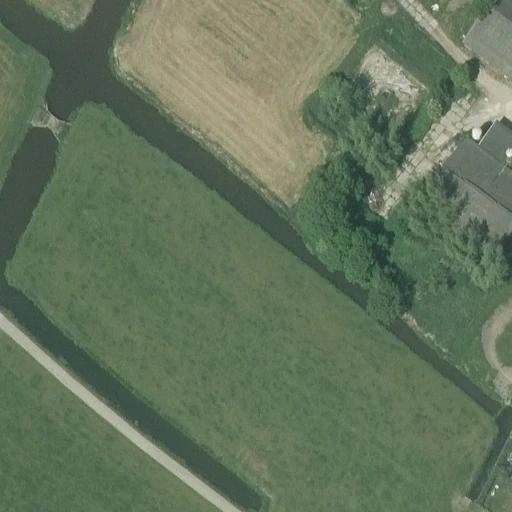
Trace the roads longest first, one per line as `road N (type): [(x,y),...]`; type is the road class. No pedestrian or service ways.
road 1 (track): [(237,511),(0,322)]
road 2 (track): [(511,94),(409,0)]
